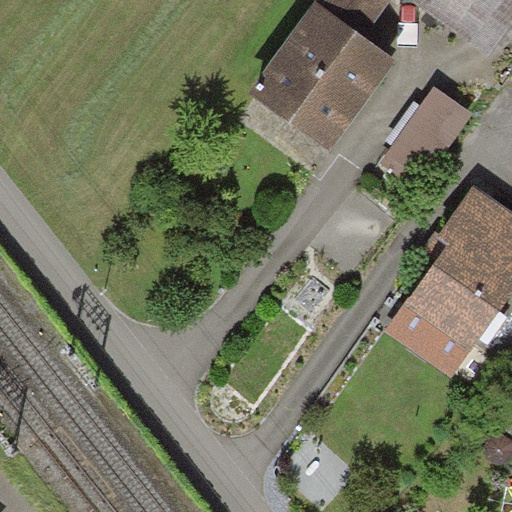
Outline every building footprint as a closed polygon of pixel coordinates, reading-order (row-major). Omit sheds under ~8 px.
[(395,0),(321,0),(317,6),(365,42),(395,0)] [(511,0),(406,0),(489,61),(511,29),(511,0)] [(365,42),(317,6),(249,97),(331,157),(398,66),(378,51),(365,42)] [(471,114),(435,89),(381,165),(417,190),(471,114)] [(511,295),(511,214),(475,189),(438,242),(448,249),(404,309),(470,355),(511,295)] [(452,379),(470,355),(404,309),(387,332),(452,379)]
